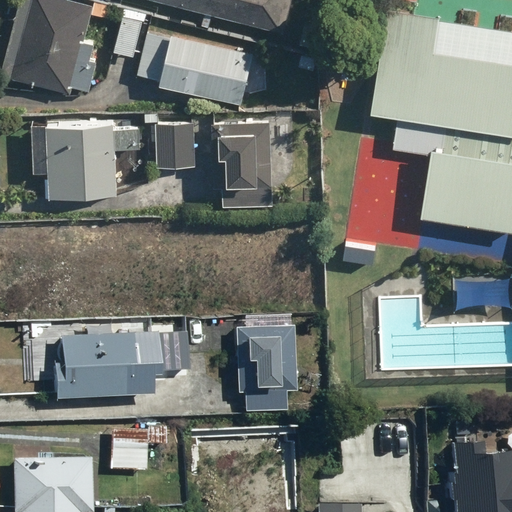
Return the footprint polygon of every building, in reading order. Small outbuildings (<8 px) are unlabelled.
[(86,0),(16,0),(0,65),(0,72),(68,90),(70,83),(88,87),(95,58),(89,56),(93,40),(83,38),(93,2),(86,0)] [(164,0),(282,30),(289,0),(164,0)] [(511,58),(432,47),(437,14),(385,9),(366,110),(431,120),(421,216),(511,228),(511,58)] [(239,96),(250,50),(169,30),(172,16),(149,11),(134,72),(239,96)] [(269,118),(211,119),(212,186),(222,186),(222,204),(271,203),(269,118)] [(113,119),(30,122),(32,169),(43,169),(44,194),(115,192),(113,146),(138,145),(138,124),(113,125),(113,119)] [(154,120),(155,164),(194,163),(193,119),(154,120)] [(54,268),(47,268),(47,312),(115,312),(115,302),(126,302),(126,274),(114,274),(114,226),(71,226),(71,243),(54,243),(54,268)] [(498,268),(443,261),(440,287),(494,294),(498,268)] [(423,294),(379,295),(379,369),(511,368),(511,322),(423,323),(423,294)] [(288,324),(229,325),(231,391),(239,391),(239,410),(281,409),(280,390),(290,390),(288,324)] [(54,365),(55,397),(157,393),(156,375),(165,375),(165,370),(190,369),(189,332),(60,336),(61,364),(54,365)] [(106,426),(105,467),(141,469),(142,428),(106,426)] [(511,511),(511,467),(506,467),(506,449),(477,450),(477,440),(446,441),(446,451),(439,451),(440,511),(511,511)] [(72,511),(73,511),(85,511),(85,456),(51,457),(51,452),(38,452),(38,457),(7,457),(8,511),(72,511)] [(354,511),(355,502),(312,502),(311,511),(354,511)]
